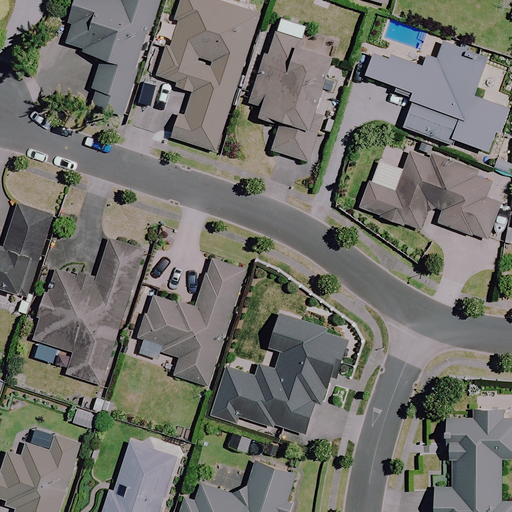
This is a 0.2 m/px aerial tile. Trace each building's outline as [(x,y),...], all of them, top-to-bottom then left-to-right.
[(73,25),(66,46),(102,59),(86,104),(121,117),(136,75),(162,0),(119,0),(119,1),(117,0),(75,0),(67,22),(73,25)] [(182,0),(157,77),(175,83),(173,89),(191,95),(185,112),(180,111),(171,138),(214,152),(259,15),(211,0),(182,0)] [(306,23),(274,13),(247,103),(261,107),(258,118),(278,124),(270,151),(307,162),(317,130),(311,128),(333,55),(299,45),(306,23)] [(496,135),(501,137),(510,110),(473,97),(486,58),(443,42),(436,60),(426,57),(422,69),(375,52),(366,77),(414,94),(402,128),(450,144),(451,139),(490,153),(496,135)] [(430,152),(429,156),(410,150),(395,193),(370,184),(361,211),(420,231),(428,207),(441,211),(436,224),(486,241),(499,203),(484,198),(491,177),(477,173),(478,168),(430,152)] [(56,215),(20,202),(3,249),(0,247),(0,289),(25,298),(56,215)] [(143,250),(109,239),(96,281),(60,269),(50,301),(44,299),(31,340),(73,353),(66,374),(100,385),(143,250)] [(243,274),(210,263),(197,303),(154,289),(138,339),(161,346),(159,352),(178,358),(173,376),(206,387),(243,274)] [(275,313),(265,347),(275,350),(270,369),(263,367),(227,357),(211,417),(236,424),(238,418),(306,437),(316,403),(324,406),(343,338),(324,333),(325,327),(275,313)] [(500,412),(476,412),(476,418),(444,418),(444,432),(449,432),(449,488),(432,488),(432,511),(511,511),(511,502),(500,503),(499,459),(511,459),(511,418),(500,419),(500,412)] [(0,499),(4,500),(2,506),(15,510),(14,511),(57,511),(80,444),(51,434),(46,450),(14,440),(3,473),(0,472),(0,499)] [(156,511),(173,456),(129,443),(114,491),(109,490),(102,511),(156,511)] [(290,511),(294,501),(287,499),(295,473),(254,460),(242,496),(199,482),(193,500),(184,497),(179,511),(290,511)]
